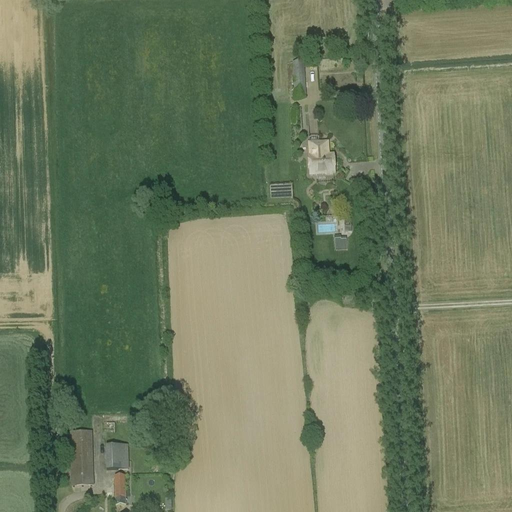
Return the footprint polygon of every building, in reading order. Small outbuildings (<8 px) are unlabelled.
[(306,99),(304,63),(293,63),(295,100),(306,99)] [(310,176),(335,174),(333,156),(328,157),(327,144),(309,145),(310,158),(308,158),(310,176)] [(335,247),(347,247),(346,239),(341,239),(341,237),(334,237),(335,247)] [(72,488),(93,488),(91,434),(70,434),(72,488)] [(106,447),(106,472),(129,471),(128,447),(106,447)] [(126,507),(125,477),(114,477),(115,507),(126,507)]
